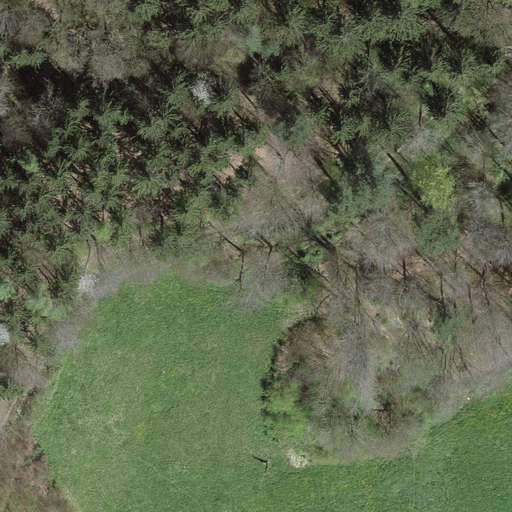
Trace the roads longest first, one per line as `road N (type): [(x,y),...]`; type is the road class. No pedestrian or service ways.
road 1 (track): [(511,49),(441,103),(375,171),(312,211),(110,251),(85,270),(0,424)]
road 2 (track): [(0,46),(511,17)]
